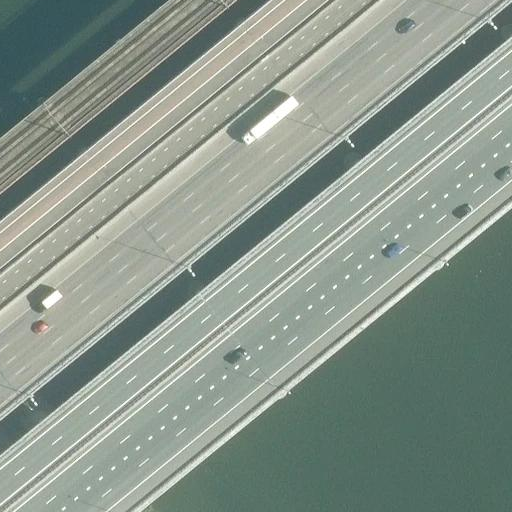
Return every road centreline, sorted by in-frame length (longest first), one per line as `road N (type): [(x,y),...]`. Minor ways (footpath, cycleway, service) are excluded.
road 1 (motorway): [(511,66),(0,486)]
road 2 (motorway): [(59,511),(511,140)]
road 3 (motorway): [(449,0),(0,369)]
road 4 (unclassified): [(0,292),(356,0)]
